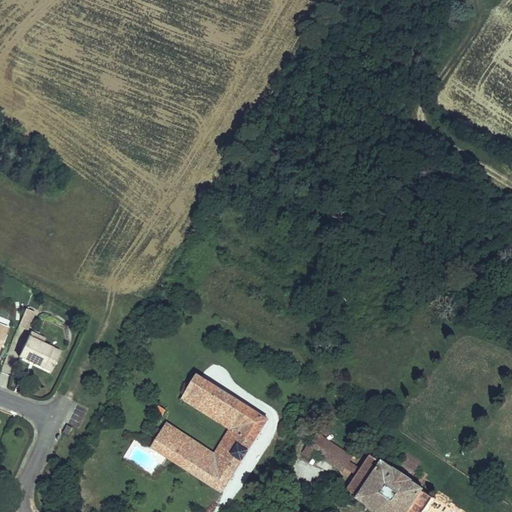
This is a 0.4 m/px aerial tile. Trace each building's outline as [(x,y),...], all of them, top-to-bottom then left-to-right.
[(18,324),(16,330),(33,337),(35,331),(18,324)] [(16,330),(7,351),(40,364),(45,354),(38,351),(42,341),(33,337),(16,330)] [(49,344),(42,341),(38,351),(45,354),(49,344)] [(230,455),(252,422),(182,375),(173,388),(230,428),(218,446),(230,455)] [(151,419),(145,428),(202,469),(213,454),(225,463),(230,455),(218,446),(230,428),(173,388),(166,396),(214,431),(199,453),(151,419)] [(72,438),(76,429),(65,424),(61,434),(72,438)] [(135,442),(205,492),(225,463),(213,454),(202,469),(145,428),(135,442)] [(308,446),(311,443),(297,432),(286,447),(295,453),(300,457),(308,446)] [(308,446),(332,463),(334,459),(311,443),(308,446)] [(300,457),(324,474),(327,470),(331,464),(332,463),(308,446),(300,457)] [(295,453),(286,447),(284,451),(292,457),(295,453)] [(393,483),(399,475),(382,462),(375,471),(364,463),(363,465),(353,458),(342,472),(338,478),(328,492),(337,499),(336,501),(350,511),(406,511),(414,501),(404,494),(405,492),(393,483)] [(342,472),(331,464),(327,470),(338,478),(342,472)]
